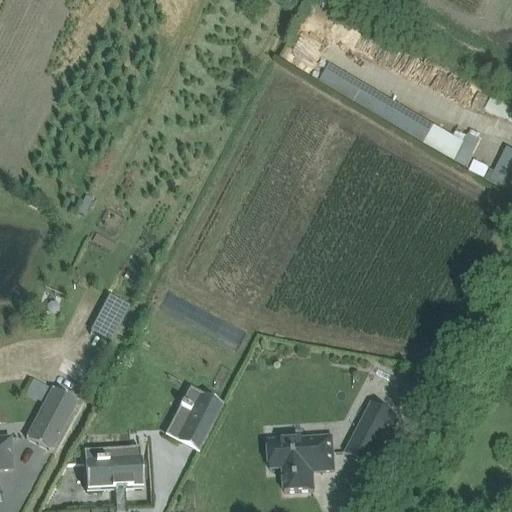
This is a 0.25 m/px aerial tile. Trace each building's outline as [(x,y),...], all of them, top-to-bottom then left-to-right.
[(467,133),(464,138),(326,66),(316,85),(467,164),(480,139),(467,133)] [(109,296),(90,330),(110,341),(128,306),(109,296)] [(52,390),(26,440),(51,453),(77,403),(52,390)] [(193,414),(178,443),(198,454),(223,407),(202,396),(201,398),(204,399),(197,412),(195,411),(194,412),(191,411),(192,409),(182,404),(180,408),(189,414),(190,412),(193,414)] [(372,405),(346,455),(370,468),(397,418),(372,405)] [(285,495),(314,492),(313,473),(335,472),(332,438),(268,443),(269,463),(283,462),(285,495)] [(11,440),(0,440),(0,473),(13,472),(11,440)] [(108,463),(84,464),(86,494),(116,492),(125,492),(142,491),(141,461),(108,463)]
